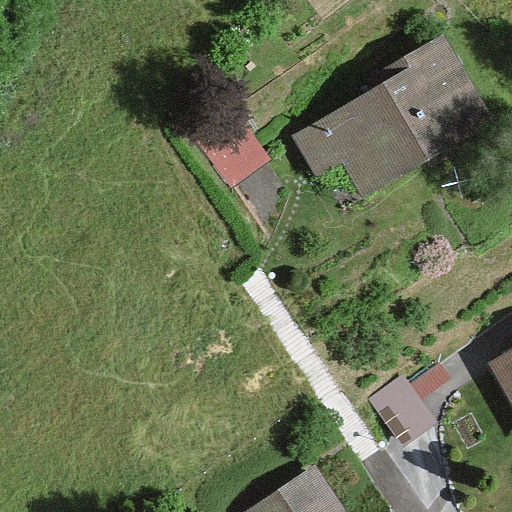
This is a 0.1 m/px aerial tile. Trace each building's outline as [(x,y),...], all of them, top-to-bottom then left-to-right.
[(304,132),(346,205),(492,123),(450,49),(304,132)] [(511,357),(495,367),(511,399),(511,357)] [(435,359),(382,391),(408,434),(461,403),(435,359)] [(457,437),(496,460),(511,433),(511,418),(479,399),(457,437)] [(344,511),(322,472),(250,511),(344,511)]
